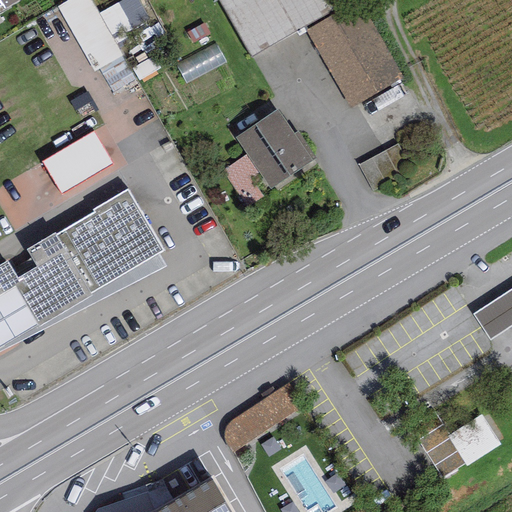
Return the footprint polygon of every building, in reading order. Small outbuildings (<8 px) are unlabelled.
[(0,0),(0,5),(2,4),(4,8),(18,0),(0,0)] [(90,0),(68,0),(57,7),(94,72),(99,69),(121,57),(123,56),(114,41),(98,13),(90,0)] [(137,0),(121,0),(98,13),(114,41),(149,21),(137,0)] [(218,0),(250,56),(340,6),(336,0),(218,0)] [(403,77),(359,1),(306,31),(350,108),(403,77)] [(204,23),(186,32),(192,44),(210,35),(204,23)] [(183,67),(190,84),(231,67),(224,51),(183,67)] [(134,81),(121,57),(99,69),(112,93),(134,81)] [(277,109),(235,138),(247,155),(259,173),(270,189),(315,158),(297,132),(294,134),(277,109)] [(94,132),(41,162),(61,195),(113,165),(94,132)] [(398,144),(358,165),(372,191),(412,171),(398,144)] [(259,173),(247,155),(222,172),(247,208),(263,198),(250,179),(259,173)] [(7,261),(0,264),(0,346),(37,326),(39,327),(92,296),(90,293),(158,253),(163,250),(127,189),(92,209),(95,212),(56,235),(55,232),(26,250),(37,267),(18,278),(7,261)] [(0,351),(166,267),(158,253),(90,293),(92,296),(39,327),(37,326),(0,346),(0,351)] [(511,327),(511,288),(473,314),(491,341),(511,327)] [(286,384),(230,421),(226,426),(223,432),(224,440),(232,453),(300,407),(286,384)] [(471,466),(505,446),(488,417),(454,437),(471,466)] [(232,511),(212,478),(172,502),(156,511),(232,511)] [(156,511),(172,502),(164,486),(98,509),(95,511),(156,511)]
